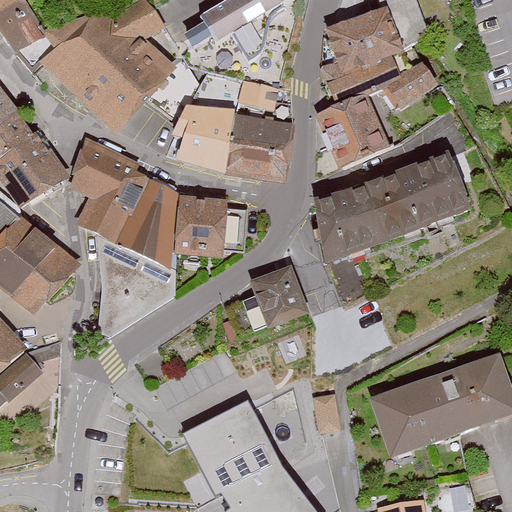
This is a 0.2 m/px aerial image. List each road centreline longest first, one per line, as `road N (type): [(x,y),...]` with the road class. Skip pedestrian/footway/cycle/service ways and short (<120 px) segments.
road 1 (residential): [(291,204),(277,238),(240,275),(129,348),(79,397)]
road 2 (residential): [(79,397),(72,349),(86,270),(70,209),(61,115)]
road 3 (residential): [(291,204),(186,180),(61,115)]
road 4 (residential): [(325,0),(300,90),(291,204)]
